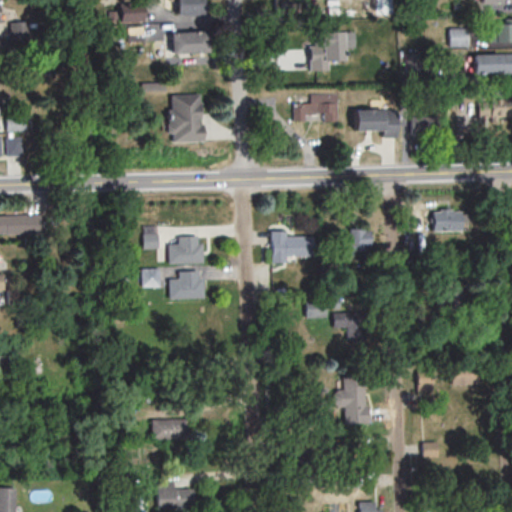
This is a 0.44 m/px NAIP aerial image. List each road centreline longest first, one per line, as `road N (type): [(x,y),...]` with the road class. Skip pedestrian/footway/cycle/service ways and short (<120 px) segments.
road 1 (residential): [(498,171),(511,511)]
road 2 (residential): [(388,174),(398,511)]
road 3 (residential): [(251,511),(246,178)]
road 4 (tertiary): [(511,170),(246,178)]
road 5 (tertiary): [(246,178),(0,185)]
road 6 (residential): [(246,178),(236,0)]
